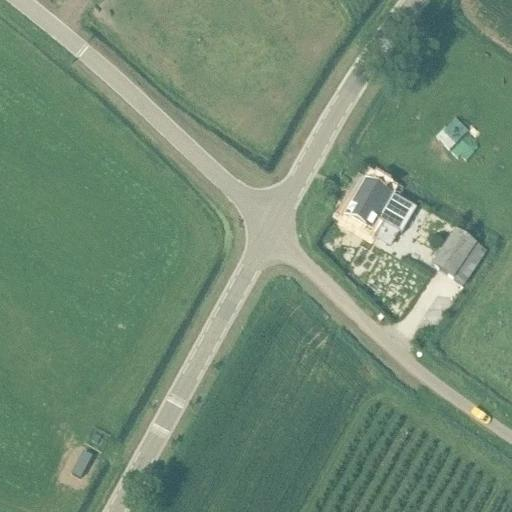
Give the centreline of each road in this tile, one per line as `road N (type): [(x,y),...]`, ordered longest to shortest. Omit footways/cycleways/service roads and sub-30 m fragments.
road 1 (unclassified): [(268,228),(80,49),(17,0)]
road 2 (unclassified): [(117,511),(268,228)]
road 3 (unclassified): [(511,434),(433,381),(268,228)]
road 4 (unclassified): [(268,228),(413,0)]
